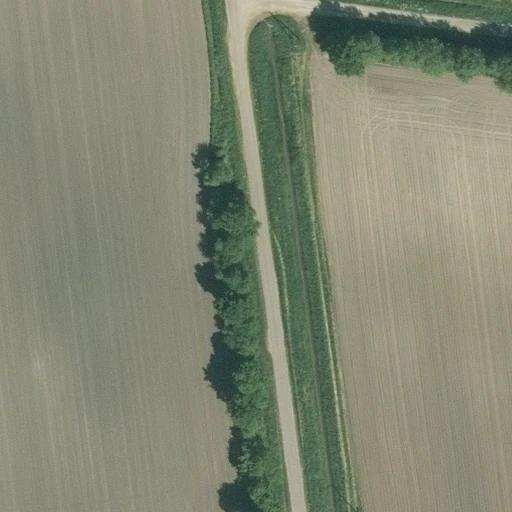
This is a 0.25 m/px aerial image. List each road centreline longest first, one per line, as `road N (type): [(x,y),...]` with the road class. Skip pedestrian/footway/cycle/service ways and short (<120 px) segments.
road 1 (residential): [(229,2),(298,511)]
road 2 (residential): [(511,36),(229,2)]
